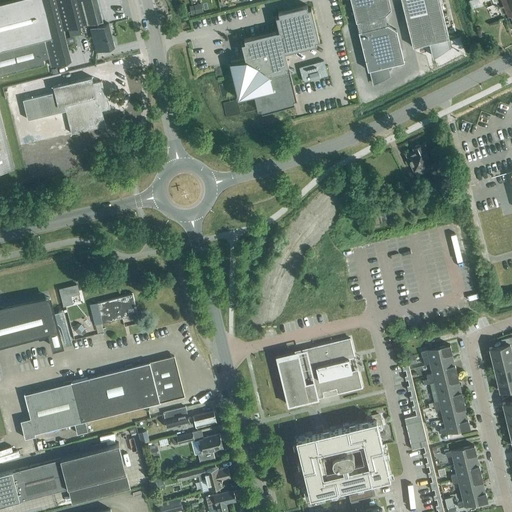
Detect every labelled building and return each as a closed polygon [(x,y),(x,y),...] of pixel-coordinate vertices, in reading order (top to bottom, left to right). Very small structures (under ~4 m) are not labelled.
[(103,25),(102,20),(103,20),(97,0),(15,0),(0,4),(0,172),(15,169),(0,112),(0,75),(45,64),(43,60),(49,59),(51,67),(71,62),(63,30),(91,23),(92,28),(90,28),(96,52),(115,47),(109,24),(103,25)] [(350,0),(356,22),(358,31),(368,70),(370,70),(373,84),(389,75),(388,70),(390,69),(391,66),(390,63),(403,61),(395,27),(387,24),(385,15),(391,9),(388,0),(350,0)] [(449,48),(447,38),(449,38),(439,0),(401,0),(413,47),(430,43),(433,57),(449,48)] [(511,0),(500,0),(508,17),(511,16),(511,19),(511,0)] [(307,9),(306,5),(278,13),(278,16),(275,17),(278,31),(244,39),(244,43),(241,43),(244,57),(230,61),(231,64),(228,65),(231,79),(235,97),(239,96),(240,100),(254,96),(257,111),(261,110),(262,113),(282,108),(294,106),(293,102),(297,101),(285,52),(316,44),(315,41),(319,40),(310,8),(307,9)] [(303,82),(327,75),(323,61),(299,68),(303,82)] [(93,83),(91,77),(53,86),(55,92),(23,99),(28,120),(66,110),(71,134),(105,125),(102,110),(110,108),(108,98),(106,99),(101,81),(93,83)] [(430,163),(421,145),(419,146),(418,145),(415,147),(415,148),(413,149),(414,151),(406,155),(414,171),(417,176),(432,168),(430,163)] [(435,199),(444,195),(438,182),(429,187),(435,199)] [(77,282),(59,286),(63,304),(73,302),(71,294),(80,292),(77,282)] [(102,323),(123,318),(122,314),(137,310),(132,294),(97,303),(102,323)] [(0,343),(50,331),(54,348),(62,345),(50,298),(20,303),(0,307),(0,343)] [(60,321),(66,319),(63,309),(57,310),(60,321)] [(84,328),(81,324),(77,323),(74,326),(75,330),(78,334),(82,335),(85,332),(84,328)] [(511,336),(501,339),(502,345),(489,348),(492,359),(511,354),(511,353),(510,344),(511,343),(511,336)] [(315,381),(317,392),(337,387),(339,392),(362,386),(359,373),(350,376),(349,372),(352,371),(349,358),(345,359),(344,356),(355,353),(350,337),(312,347),(313,353),(319,380),(315,381)] [(453,358),(452,356),(450,345),(421,352),(422,356),(427,355),(430,364),(453,358)] [(319,380),(313,353),(309,354),(307,347),(275,355),(288,405),(319,398),(317,392),(315,381),(319,380)] [(511,354),(492,359),(494,370),(511,365),(511,354)] [(88,431),(86,421),(184,396),(174,355),(24,394),(30,418),(20,421),(25,438),(35,436),(35,434),(75,424),(77,434),(88,431)] [(427,375),(428,379),(456,372),(453,358),(430,364),(432,374),(427,375)] [(444,511),(409,365),(402,366),(403,371),(405,370),(407,375),(404,376),(405,381),(408,380),(409,385),(406,386),(408,391),(410,390),(411,395),(409,396),(410,401),(412,400),(414,405),(411,406),(412,410),(415,410),(416,415),(404,418),(412,450),(424,447),(425,452),(423,453),(424,457),(426,456),(427,462),(425,462),(426,467),(428,466),(430,471),(427,472),(428,477),(431,476),(432,481),(430,482),(432,490),(434,489),(435,495),(433,495),(434,500),(436,499),(438,504),(435,505),(436,509),(438,509),(438,511),(444,511)] [(511,365),(494,370),(497,380),(511,376),(511,365)] [(460,386),(459,384),(456,372),(428,379),(429,384),(434,382),(436,392),(460,386)] [(511,376),(497,380),(500,391),(507,390),(508,395),(511,394),(511,376)] [(433,403),(434,407),(463,400),(460,386),(436,392),(438,401),(433,403)] [(466,413),(463,400),(434,407),(435,411),(440,409),(443,419),(466,413)] [(511,401),(503,404),(505,415),(511,412),(511,401)] [(188,417),(185,407),(163,412),(167,428),(195,421),(196,427),(216,422),(213,411),(194,416),(188,417)] [(367,421),(296,438),(308,486),(302,487),(306,502),(320,498),(319,493),(362,483),(364,490),(371,488),(369,481),(390,476),(379,428),(384,427),(380,412),(366,416),(367,421)] [(470,427),(466,413),(443,419),(445,428),(439,429),(441,434),(460,429),(470,427)] [(141,442),(149,440),(147,430),(139,432),(141,442)] [(177,436),(178,444),(194,440),(192,433),(177,436)] [(200,462),(215,458),(213,450),(223,448),(219,434),(203,437),(203,439),(199,440),(202,453),(198,454),(200,462)] [(0,504),(126,472),(119,442),(0,474),(0,504)] [(474,445),(446,452),(445,452),(446,457),(451,456),(454,465),(477,459),(474,445)] [(157,447),(147,449),(149,458),(159,455),(157,447)] [(454,465),(456,474),(451,476),(452,480),(480,473),(477,459),(454,465)] [(205,471),(203,467),(176,474),(178,481),(203,475),(204,479),(206,478),(210,489),(223,486),(222,480),(230,478),(227,467),(218,469),(218,468),(205,471)] [(484,487),(483,485),(480,473),(452,480),(453,484),(458,483),(460,492),(484,487)] [(484,487),(460,492),(463,501),(457,503),(458,507),(487,500),(484,487)] [(383,511),(382,509),(368,511),(360,511),(357,499),(373,495),(371,488),(364,490),(364,492),(349,495),(353,511),(383,511)] [(227,511),(226,503),(236,501),(233,489),(205,496),(209,511),(227,511)] [(161,511),(174,511),(183,510),(180,498),(159,503),(161,511)]
